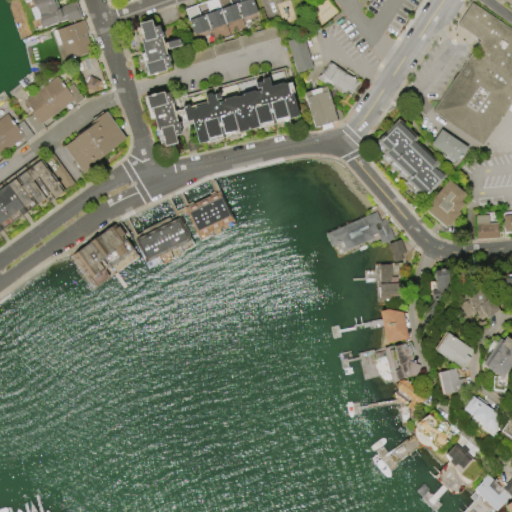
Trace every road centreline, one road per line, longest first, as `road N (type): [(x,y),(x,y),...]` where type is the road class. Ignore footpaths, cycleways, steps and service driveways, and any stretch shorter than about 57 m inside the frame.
road 1 (tertiary): [(157,174),(326,144),(357,129),(443,0)]
road 2 (residential): [(427,249),(414,325),(432,386),(454,425),(511,484)]
road 3 (tertiary): [(0,282),(147,192),(157,174)]
road 4 (residential): [(157,174),(94,0)]
road 5 (tertiary): [(157,174),(136,171),(110,183),(0,257)]
road 6 (residential): [(0,171),(84,109),(127,94)]
road 7 (residential): [(427,249),(340,139)]
road 8 (residential): [(511,418),(481,394),(468,370),(478,336),(511,317)]
